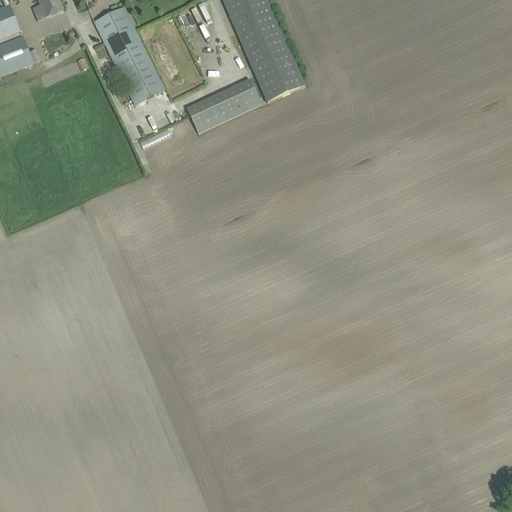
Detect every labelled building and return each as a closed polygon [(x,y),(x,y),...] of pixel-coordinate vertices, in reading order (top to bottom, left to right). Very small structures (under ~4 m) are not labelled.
[(0,10),(0,41),(22,33),(11,6),(9,7),(6,0),(38,0),(47,19),(64,12),(58,0),(1,0),(5,8),(0,10)] [(222,0),(268,104),(306,88),(267,0),(222,0)] [(94,24),(108,51),(136,107),(166,92),(125,9),(94,24)] [(0,78),(34,65),(33,64),(29,54),(23,38),(0,47),(0,78)] [(36,51),(29,54),(33,64),(40,61),(36,51)] [(188,111),(199,135),(262,106),(250,81),(188,111)]
